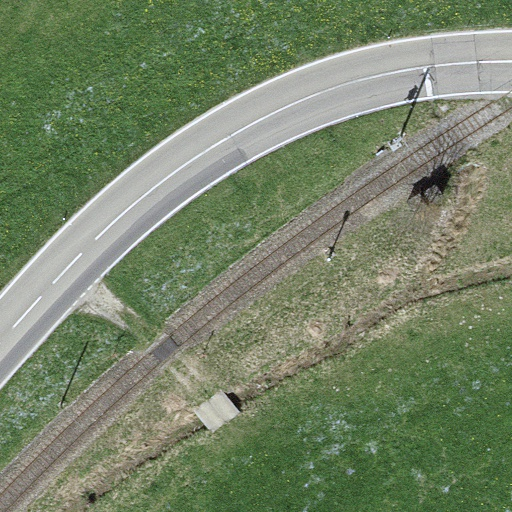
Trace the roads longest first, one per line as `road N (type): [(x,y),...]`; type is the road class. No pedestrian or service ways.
road 1 (secondary): [(511,63),(397,75),(271,119),(165,186),(116,228),(0,357)]
road 2 (track): [(75,273),(235,429)]
